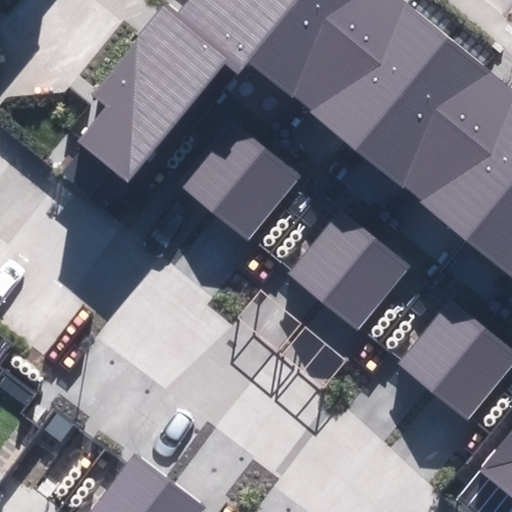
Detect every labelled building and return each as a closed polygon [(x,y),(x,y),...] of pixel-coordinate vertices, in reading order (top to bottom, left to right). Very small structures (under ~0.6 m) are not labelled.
[(511,431),(480,470),(511,496),(511,86),(407,0),(187,0),(175,15),(163,4),(89,93),(106,107),(78,141),(127,182),(226,64),(237,74),(248,61),(511,278),(511,431)] [(176,186),(245,243),(303,172),(234,115),(176,186)] [(284,271),(358,331),(412,265),(338,205),(284,271)] [(396,361),(468,421),(511,367),(511,348),(449,297),(396,361)] [(92,511),(205,511),(208,509),(136,455),(92,511)]
